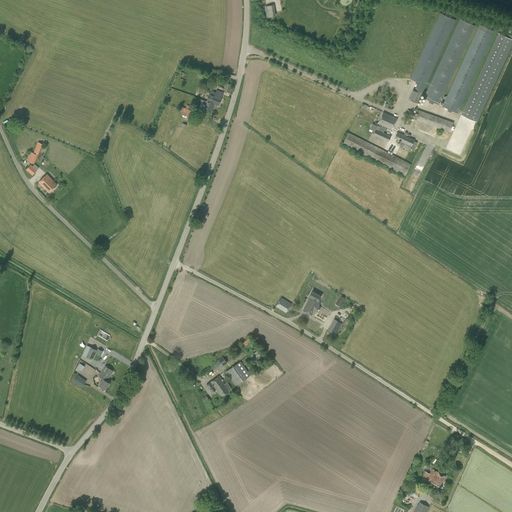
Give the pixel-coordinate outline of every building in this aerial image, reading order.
[(265,6),(267,17),(276,16),(274,5),(265,6)] [(415,83),(417,84),(410,100),(417,104),(455,20),(440,13),(410,79),(416,82),(415,83)] [(460,19),(424,98),(429,100),(429,102),(433,104),(433,102),(439,105),(475,26),(460,19)] [(479,24),(442,106),(448,109),(447,110),(451,112),(452,111),(457,113),(495,31),(479,24)] [(477,122),(511,43),(511,39),(498,33),(461,115),(477,122)] [(223,91),(229,92),(231,84),(225,83),(223,91)] [(210,93),(207,102),(211,104),(211,105),(214,106),(214,105),(218,106),(222,95),(223,92),(217,90),(216,92),(211,91),(210,93)] [(207,102),(202,100),(200,103),(206,105),(204,110),(211,113),(214,106),(211,105),(211,104),(207,102)] [(189,116),(191,110),(189,110),(190,106),(187,105),(186,108),(181,107),(180,112),(182,113),(182,114),(189,116)] [(417,110),(416,113),(408,110),(405,117),(450,132),(453,122),(417,110)] [(378,123),(381,125),(380,127),(377,126),(376,129),(375,129),(373,134),(388,142),(391,136),(383,132),(386,127),(392,130),(397,119),(383,112),(378,123)] [(398,145),(410,151),(415,140),(397,132),(394,139),(400,141),(398,145)] [(405,176),(411,164),(348,133),(342,144),(405,176)] [(30,151),(26,160),(34,164),(38,155),(43,144),(38,142),(33,153),(30,151)] [(26,170),(32,176),(39,168),(34,164),(33,166),(31,164),(26,170)] [(39,182),(44,188),(49,193),(57,185),(47,174),(39,182)] [(318,301),(321,296),(312,291),(309,296),(310,297),(302,310),(310,315),(310,314),(312,315),(319,310),(320,302),(318,301)] [(340,295),(335,304),(340,307),(345,298),(340,295)] [(281,297),(275,306),(286,313),(292,304),(281,297)] [(343,324),(334,319),(328,330),(337,335),(343,324)] [(250,337),(241,344),(244,349),(253,342),(250,337)] [(93,360),(97,350),(87,345),(82,355),(93,360)] [(263,351),(255,356),(258,362),(267,357),(263,351)] [(227,353),(210,366),(215,372),(231,359),(227,353)] [(225,372),(235,386),(251,375),(240,361),(225,372)] [(80,363),(76,368),(81,371),(85,366),(80,363)] [(105,366),(100,373),(104,376),(104,375),(109,378),(113,371),(105,366)] [(104,376),(100,373),(98,376),(103,379),(99,385),(105,389),(109,383),(107,381),(109,378),(104,375),(104,376)] [(82,387),(86,381),(78,375),(74,381),(82,387)] [(219,375),(206,385),(212,393),(216,390),(221,397),(232,389),(227,382),(225,383),(223,380),(222,379),(219,375)] [(432,469),(430,474),(426,471),(421,477),(426,480),(427,479),(439,487),(445,477),(432,469)] [(409,494),(416,498),(422,489),(417,485),(415,487),(417,489),(414,493),(411,491),(409,494)] [(425,511),(429,507),(419,502),(418,505),(417,504),(413,511),(425,511)]
